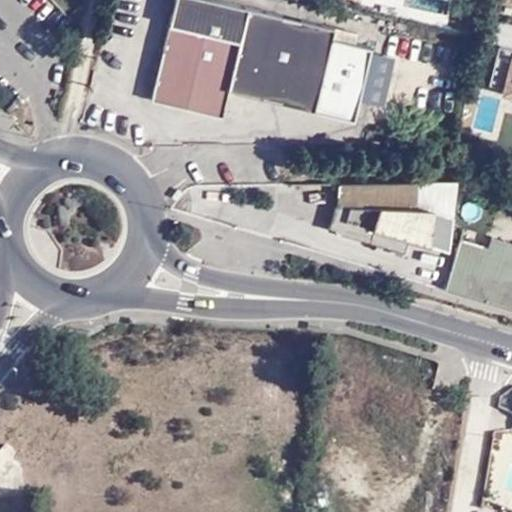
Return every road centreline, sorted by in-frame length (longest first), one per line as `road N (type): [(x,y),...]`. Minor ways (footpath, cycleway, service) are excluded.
road 1 (secondary): [(277,298),(403,313),(511,347)]
road 2 (secondary): [(110,290),(277,298)]
road 3 (secondary): [(148,231),(136,187),(102,160),(59,157),(36,167)]
road 4 (secondary): [(277,298),(195,273),(148,231)]
